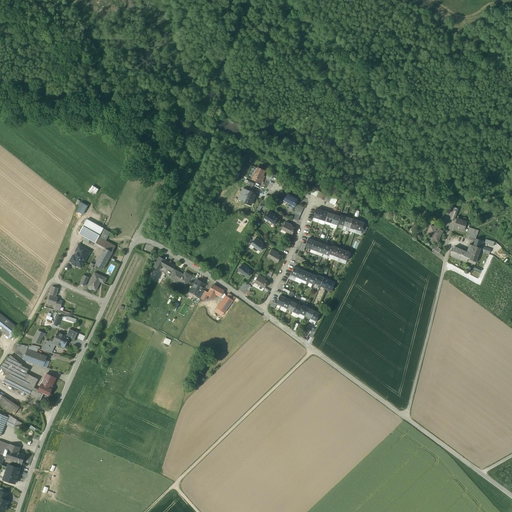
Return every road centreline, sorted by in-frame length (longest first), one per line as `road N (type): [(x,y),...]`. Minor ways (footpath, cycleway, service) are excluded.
road 1 (track): [(95,88),(343,198),(455,204),(504,190),(511,205)]
road 2 (track): [(136,236),(241,17)]
road 3 (track): [(315,351),(148,511)]
road 4 (residential): [(106,302),(18,511)]
road 5 (residential): [(262,312),(136,236),(106,302)]
road 6 (residential): [(408,419),(452,224)]
road 7 (residential): [(408,419),(262,312)]
road 8 (residential): [(106,302),(53,278),(0,363)]
road 9 (residential): [(511,495),(408,419)]
road 10 (residential): [(262,312),(312,199)]
